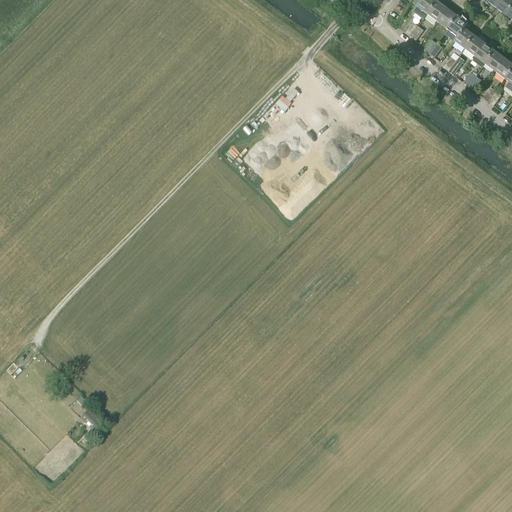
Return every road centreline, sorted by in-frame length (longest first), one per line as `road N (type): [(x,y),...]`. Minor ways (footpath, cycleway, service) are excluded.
road 1 (track): [(34,354),(51,314),(328,34)]
road 2 (residential): [(376,21),(511,139)]
